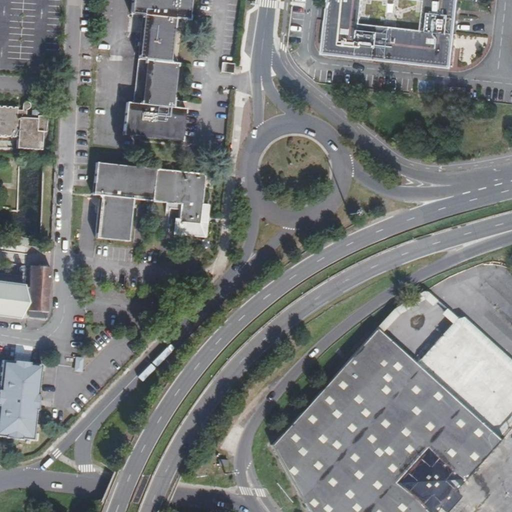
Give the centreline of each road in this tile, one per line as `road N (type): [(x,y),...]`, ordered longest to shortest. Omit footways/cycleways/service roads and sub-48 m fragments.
road 1 (primary): [(511,189),(357,239),(296,272),(229,325),(178,384),(113,511)]
road 2 (primary): [(148,511),(197,410),(286,317),(376,266),(511,220)]
road 3 (primary): [(241,449),(278,392),(353,319),(422,275),(511,236)]
road 4 (primary): [(511,174),(442,181),(414,177),(374,155),(278,70),(266,20)]
road 5 (unclassified): [(0,334),(42,339),(64,314),(71,88)]
road 6 (secondary): [(244,260),(88,426)]
road 7 (primary): [(511,176),(396,195),(342,169)]
road 8 (secondary): [(250,511),(213,500),(104,489)]
